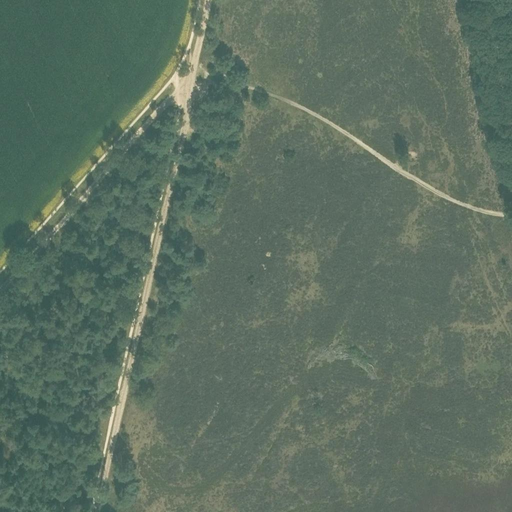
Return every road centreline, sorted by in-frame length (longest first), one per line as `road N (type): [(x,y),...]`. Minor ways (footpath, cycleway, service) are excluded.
road 1 (track): [(97,511),(191,75)]
road 2 (track): [(191,75),(0,286)]
